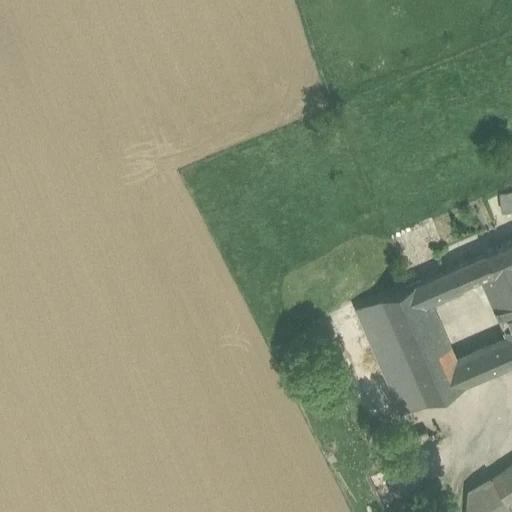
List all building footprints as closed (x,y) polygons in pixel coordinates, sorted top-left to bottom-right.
[(511,243),(454,269),(462,288),(480,280),(486,293),(511,281),(511,243)] [(454,269),(405,291),(414,309),(428,303),(462,288),(454,269)] [(511,281),(486,293),(507,341),(511,352),(511,281)] [(356,313),(401,416),(465,388),(455,364),(428,303),(414,309),(405,291),(356,313)] [(511,352),(507,341),(455,364),(465,388),(511,367),(511,352)] [(511,466),(465,497),(463,511),(496,511),(511,502),(511,466)]
